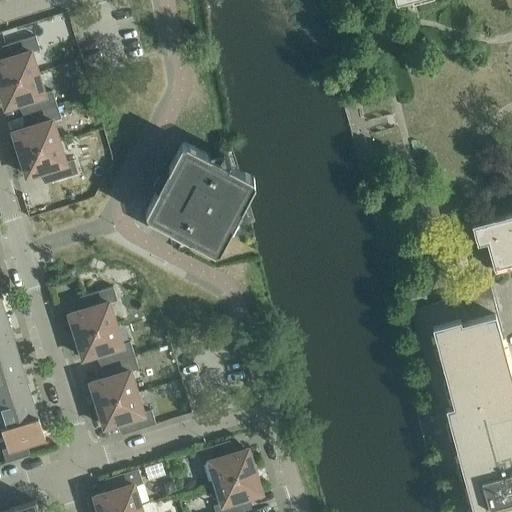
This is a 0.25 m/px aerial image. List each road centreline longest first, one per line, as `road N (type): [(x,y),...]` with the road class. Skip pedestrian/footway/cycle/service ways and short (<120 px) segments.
road 1 (unclassified): [(86,465),(0,176)]
road 2 (unclassified): [(86,465),(263,409)]
